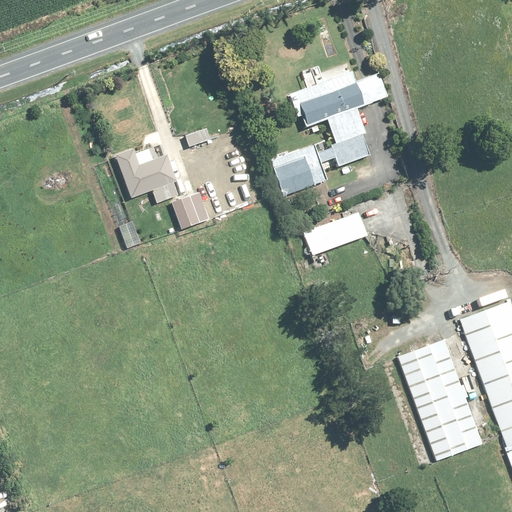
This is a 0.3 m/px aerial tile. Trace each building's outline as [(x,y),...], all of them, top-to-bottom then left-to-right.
[(308,89),(290,95),(304,130),(326,122),(335,143),(366,132),(357,110),(387,99),(378,73),(355,82),(348,63),(305,79),(308,89)] [(205,129),(175,139),(179,151),(209,142),(205,129)] [(362,139),(332,147),(337,166),(367,157),(362,139)] [(316,147),(271,161),(282,197),(327,182),(316,147)] [(133,149),(115,156),(130,198),(177,182),(167,156),(154,161),(149,149),(135,155),(133,149)] [(190,197),(173,202),(181,230),(198,225),(190,197)] [(358,215),(305,235),(313,257),(367,237),(358,215)] [(485,311),(460,320),(511,467),(511,304),(511,302),(485,311)] [(443,341),(397,359),(437,462),(482,444),(443,341)]
